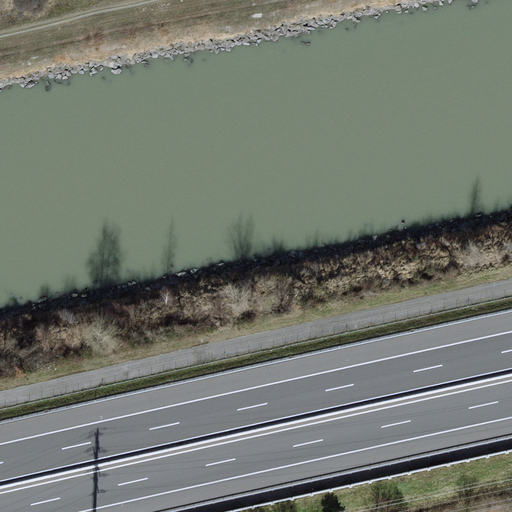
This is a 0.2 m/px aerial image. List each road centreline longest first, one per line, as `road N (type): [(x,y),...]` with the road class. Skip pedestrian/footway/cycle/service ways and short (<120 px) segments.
road 1 (unclassified): [(511,287),(0,400)]
road 2 (motorway): [(511,349),(0,461)]
road 3 (motorway): [(1,511),(511,399)]
